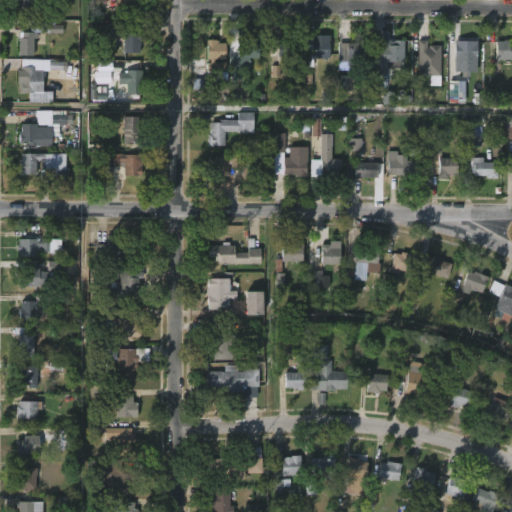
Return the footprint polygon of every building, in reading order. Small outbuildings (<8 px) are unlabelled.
[(35,0),(35,12),(20,12),(20,0),(35,0)] [(142,1),(141,16),(117,15),(117,0),(139,0),(139,1),(142,1)] [(55,20),(55,25),(63,25),(63,33),(37,33),(37,38),(34,38),(34,55),(19,55),(19,32),(30,32),(30,21),(55,20)] [(125,23),(125,26),(128,26),(128,33),(142,33),(142,41),(140,41),(140,53),(124,53),(124,40),(122,40),(122,33),(96,33),(96,25),(125,23)] [(315,37),(315,39),(323,39),(323,40),(326,40),(326,59),(311,59),(311,83),(302,83),(301,45),(309,45),(309,37),(315,37)] [(227,43),(226,59),(215,59),(215,63),(221,63),(221,71),(219,71),(219,72),(207,71),(208,63),(211,63),(211,59),(207,59),(207,39),(216,40),(219,40),(219,42),(227,43)] [(510,39),(510,43),(511,43),(511,59),(497,59),(498,41),(505,41),(505,39),(510,39)] [(255,40),(255,48),(257,48),(257,58),(247,58),(247,64),(236,64),(236,40),(255,40)] [(386,62),(375,62),(375,46),(390,46),(390,40),(404,41),(404,61),(386,61),(386,62)] [(428,40),(427,48),(430,48),(430,45),(442,45),(441,75),(418,75),(419,40),(428,40)] [(292,54),(292,57),(285,57),(285,64),(278,64),(278,56),(269,56),(270,43),(278,43),(284,42),(284,41),(299,41),(299,54),(292,54)] [(371,41),(370,67),(336,64),(336,43),(358,44),(358,41),(371,41)] [(461,58),(457,57),(457,43),(463,43),(463,41),(478,41),(478,58),(461,58)] [(63,62),(62,80),(48,79),(48,69),(34,68),(34,70),(42,70),(42,73),(45,73),(44,77),(43,77),(42,94),(18,93),(18,82),(23,82),(23,71),(20,71),(20,66),(34,67),(34,61),(63,62)] [(95,84),(110,84),(111,64),(95,63),(95,84)] [(271,77),(278,77),(279,66),(271,65),(271,77)] [(142,71),(142,93),(127,93),(127,84),(119,84),(119,73),(127,73),(127,71),(142,71)] [(381,103),(392,104),(393,92),(382,92),(381,103)] [(64,110),(64,115),(70,115),(70,124),(56,123),(56,136),(49,136),(49,146),(34,147),(25,146),(25,142),(17,142),(18,123),(34,123),(35,110),(64,110)] [(253,113),(253,132),(225,132),(225,146),(208,147),(208,134),(210,134),(210,122),(220,122),(220,119),(238,119),(238,113),(253,113)] [(139,122),(139,130),(143,130),(143,141),(133,141),(133,144),(124,144),(124,132),(122,132),(124,122),(117,122),(117,116),(139,117),(139,122)] [(511,139),(506,139),(503,139),(503,116),(511,116),(511,139)] [(311,137),(320,137),(320,119),(310,119),(311,137)] [(480,146),(480,127),(469,127),(469,146),(480,146)] [(340,159),(340,169),(336,169),(336,174),(318,174),(319,134),(330,134),(329,159),(340,159)] [(361,139),(347,139),(347,151),(361,151),(361,139)] [(283,140),(281,157),(286,157),(287,147),(305,147),(304,177),(270,174),(271,152),(273,152),(273,140),(283,140)] [(418,160),(417,177),(386,175),(387,150),(395,150),(395,154),(405,155),(405,160),(418,160)] [(64,155),(64,168),(69,168),(69,177),(54,177),(54,169),(41,169),(41,160),(38,160),(38,175),(19,175),(19,154),(64,155)] [(125,154),(140,155),(140,161),(142,161),(142,176),(124,176),(124,169),(119,168),(119,166),(97,167),(97,154),(125,154)] [(239,154),(238,167),(229,167),(229,164),(226,164),(226,176),(211,176),(211,167),(208,167),(208,156),(221,157),(221,154),(239,154)] [(458,159),(458,173),(448,173),(448,178),(438,178),(439,155),(443,155),(442,158),(458,159)] [(470,156),(470,157),(481,157),(481,162),(495,162),(495,178),(484,178),(484,176),(471,176),(471,172),(463,172),(462,156),(470,156)] [(359,178),(355,178),(355,163),(379,163),(379,177),(376,177),(376,178),(359,178)] [(120,235),(120,242),(142,242),(142,262),(124,262),(124,260),(118,260),(118,265),(106,265),(106,258),(95,258),(96,245),(106,245),(106,235),(120,235)] [(61,239),(61,252),(35,252),(35,257),(18,257),(19,239),(37,240),(37,241),(41,242),(41,239),(61,239)] [(255,239),(255,248),(261,248),(261,265),(219,265),(219,261),(216,261),(216,257),(209,257),(209,246),(222,246),(222,242),(229,242),(229,246),(235,246),(235,253),(248,253),(248,239),(255,239)] [(340,249),(340,265),(324,264),(324,266),(321,266),(321,244),(331,244),(332,248),(340,249)] [(300,245),(300,261),(285,261),(285,262),(280,262),(280,246),(300,245)] [(364,249),(369,249),(369,247),(379,249),(378,264),(356,262),(357,247),(364,247),(364,249)] [(416,255),(413,272),(400,270),(399,274),(387,272),(388,267),(392,268),(395,253),(401,255),(401,252),(416,255)] [(451,263),(447,278),(424,272),(428,257),(451,263)] [(47,287),(15,286),(16,277),(19,277),(20,268),(47,268),(47,287)] [(471,270),(486,276),(480,293),(464,288),(456,309),(443,304),(448,290),(458,293),(465,271),(470,272),(471,270)] [(143,277),(143,279),(138,278),(138,283),(141,283),(141,290),(139,290),(139,293),(142,293),(142,302),(118,302),(118,293),(112,292),(112,282),(119,282),(119,271),(143,272),(143,277)] [(312,287),(328,287),(328,273),(312,273),(312,287)] [(227,278),(226,290),(234,290),(234,299),(226,299),(226,308),(206,308),(206,294),(203,294),(205,277),(227,278)] [(504,285),(505,284),(511,287),(511,316),(509,322),(494,315),(497,310),(495,309),(500,298),(489,292),(494,280),(504,285)] [(258,313),(241,314),(241,291),(258,290),(258,313)] [(36,302),(36,305),(43,305),(43,320),(36,319),(36,323),(20,322),(21,301),(36,302)] [(128,310),(128,316),(133,316),(133,324),(137,324),(137,328),(140,328),(140,337),(133,337),(133,342),(118,342),(118,335),(106,335),(106,309),(128,310)] [(223,322),(223,334),(239,333),(239,341),(235,341),(235,361),(214,361),(214,348),(216,348),(216,336),(209,336),(209,322),(223,322)] [(31,328),(30,335),(34,335),(34,359),(19,359),(19,335),(14,335),(14,327),(31,328)] [(144,360),(144,361),(135,361),(135,380),(117,380),(117,360),(108,360),(108,349),(144,349),(144,360)] [(413,364),(411,372),(432,376),(427,401),(416,399),(417,397),(405,394),(408,379),(397,377),(399,364),(403,365),(405,352),(415,354),(413,364)] [(329,363),(329,372),(345,371),(345,390),(309,390),(309,361),(329,360),(329,363)] [(49,371),(61,370),(61,362),(49,362),(49,371)] [(236,365),(236,371),(242,371),(242,368),(257,368),(257,386),(241,386),(241,391),(223,391),(223,386),(219,386),(219,391),(213,391),(213,386),(205,386),(205,370),(223,370),(223,365),(236,365)] [(37,368),(36,389),(28,389),(28,386),(19,385),(19,374),(21,374),(21,366),(37,367),(37,368)] [(288,371),(303,372),(304,389),(283,388),(282,372),(288,371)] [(390,375),(389,390),(380,390),(380,395),(368,394),(369,373),(390,375)] [(472,391),(468,407),(460,405),(460,408),(457,408),(447,406),(452,386),(472,391)] [(133,397),(132,418),(117,417),(117,406),(114,405),(115,389),(130,390),(130,397),(133,397)] [(511,411),(505,427),(483,417),(492,397),(504,402),(502,407),(511,411)] [(41,405),(41,410),(37,410),(37,419),(19,419),(19,414),(16,414),(16,407),(19,407),(19,401),(37,402),(37,405),(41,405)] [(106,428),(106,429),(131,429),(131,434),(133,434),(134,453),(115,453),(114,438),(89,437),(89,423),(106,423),(106,428)] [(75,450),(74,431),(60,432),(61,451),(75,450)] [(39,436),(39,454),(19,454),(19,446),(20,446),(20,443),(26,444),(26,436),(39,436)] [(259,455),(259,447),(249,448),(249,456),(259,455)] [(282,448),(282,457),(301,456),(303,476),(286,476),(286,477),(283,477),(283,462),(282,462),(282,459),(275,459),(275,448),(282,448)] [(331,460),(332,480),(323,480),(323,473),(307,473),(308,459),(319,459),(319,456),(332,456),(332,460),(331,460)] [(260,458),(260,473),(245,473),(245,469),(242,469),(242,479),(219,479),(219,469),(205,469),(205,459),(260,458)] [(366,463),(365,479),(346,478),(347,458),(356,458),(357,462),(366,463)] [(390,461),(398,463),(396,479),(376,476),(378,461),(384,462),(384,460),(390,461)] [(108,463),(108,470),(115,470),(115,468),(133,469),(133,494),(97,494),(97,479),(104,479),(104,475),(90,475),(91,463),(108,463)] [(36,466),(36,476),(39,476),(39,480),(36,480),(35,488),(19,488),(19,472),(22,473),(22,466),(36,466)] [(435,474),(429,498),(425,497),(425,499),(412,495),(408,511),(397,508),(400,496),(406,498),(415,467),(435,474)] [(448,474),(460,477),(459,481),(465,483),(459,499),(442,493),(448,474)] [(314,479),(304,480),(305,495),(315,494),(314,479)] [(274,493),(282,494),(282,481),(275,481),(274,493)] [(482,490),(485,491),(486,489),(496,494),(488,511),(475,511),(468,509),(472,500),(469,499),(474,487),(482,490)] [(231,492),(231,507),(233,507),(233,511),(215,511),(215,510),(211,510),(212,496),(203,496),(203,489),(231,488),(231,492)] [(43,501),(42,511),(19,511),(19,507),(16,507),(17,500),(43,501)] [(511,501),(511,511),(499,511),(504,503),(508,505),(511,501)] [(135,503),(134,510),(139,510),(138,511),(107,511),(108,508),(120,509),(120,502),(135,503)]
